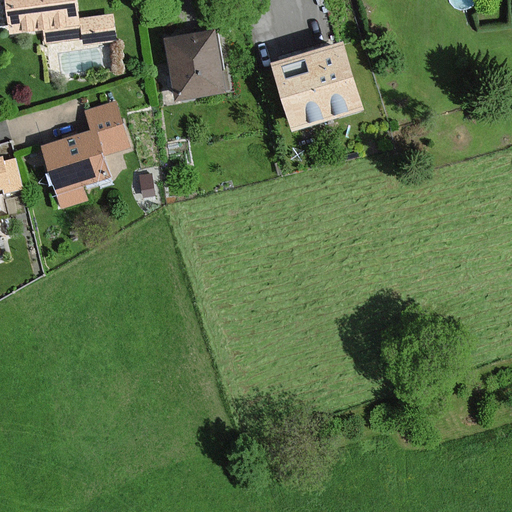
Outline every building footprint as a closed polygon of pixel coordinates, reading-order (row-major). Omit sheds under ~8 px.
[(46,28),(47,41),(82,37),(83,42),(116,38),(113,15),(80,19),(77,0),(7,0),(11,32),(46,28)] [(215,31),(166,40),(177,98),(225,90),(215,31)] [(342,44),(274,64),(293,129),(361,109),(342,44)] [(95,131),(44,147),(57,192),(62,207),(86,199),(82,185),(108,177),(102,156),(130,148),(116,103),(89,111),(95,131)] [(12,160),(0,162),(0,190),(18,186),(12,160)]
